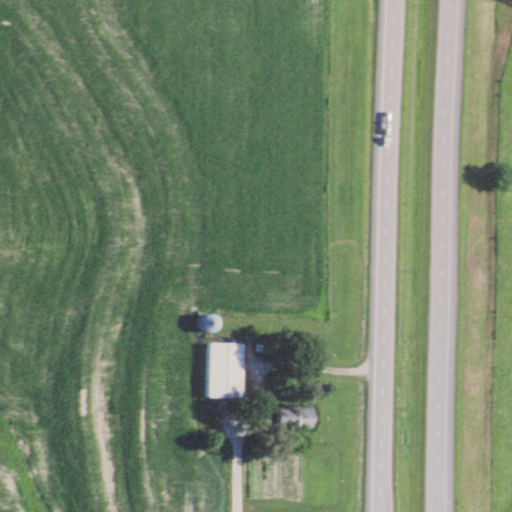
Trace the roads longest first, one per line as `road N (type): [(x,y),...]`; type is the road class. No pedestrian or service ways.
road 1 (trunk): [(442,511),(453,0)]
road 2 (trunk): [(392,0),(382,511)]
